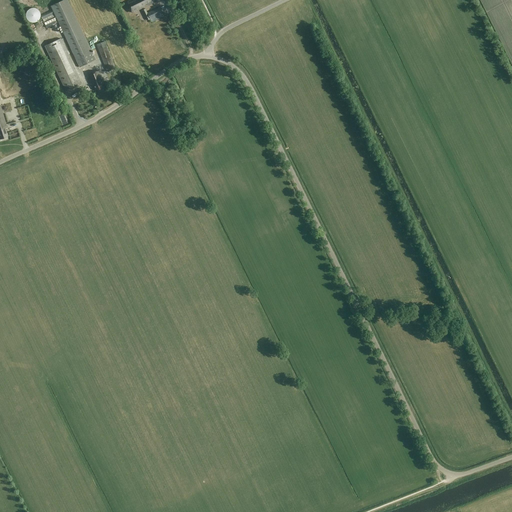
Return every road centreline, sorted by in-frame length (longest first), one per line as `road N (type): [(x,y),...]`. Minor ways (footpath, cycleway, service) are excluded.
road 1 (unclassified): [(452,474),(431,458),(247,81),(207,56)]
road 2 (unclassified): [(0,162),(83,125),(175,64),(207,56)]
